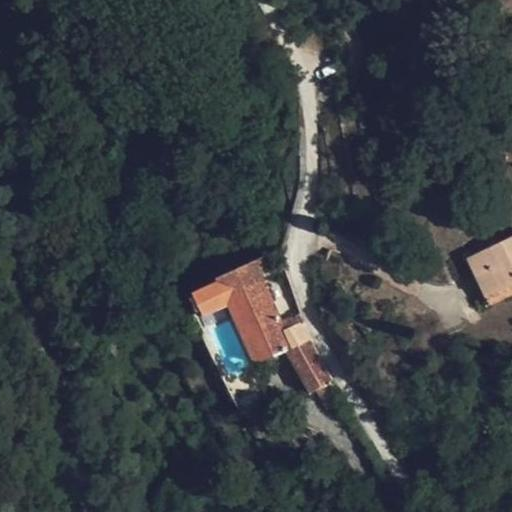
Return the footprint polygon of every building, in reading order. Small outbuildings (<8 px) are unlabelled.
[(204,192),(193,185),(190,197),(201,203),(204,192)] [(511,234),(474,253),(483,271),(493,291),(511,280),(511,234)] [(275,261),(271,252),(232,270),(225,274),(223,275),(227,282),(234,297),(239,308),(262,360),(293,345),(317,388),(324,384),(338,376),(331,362),(326,353),(307,318),(292,325),(289,317),(265,265),(275,261)] [(511,292),(511,280),(493,291),(497,300),(511,292)] [(234,297),(227,282),(209,292),(215,305),(234,297)] [(310,316),(307,309),(289,317),(292,325),(307,318),(310,316)] [(135,345),(122,322),(109,329),(123,353),(135,345)] [(348,395),(338,376),(324,384),(333,402),(348,395)]
